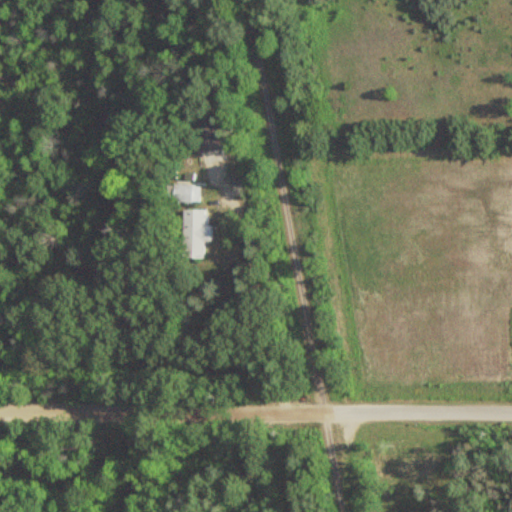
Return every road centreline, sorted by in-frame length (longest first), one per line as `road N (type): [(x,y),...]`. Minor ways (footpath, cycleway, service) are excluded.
road 1 (residential): [(0,409),(350,412)]
road 2 (residential): [(350,412),(511,413)]
